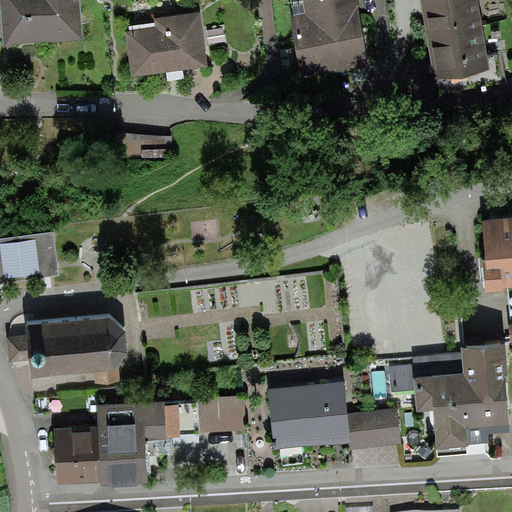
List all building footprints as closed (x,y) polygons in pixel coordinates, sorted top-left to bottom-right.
[(45,42),(84,39),(80,0),(0,0),(4,45),(45,42)] [(290,0),(294,17),(291,17),(303,83),(370,70),(359,9),(357,0),(290,0)] [(421,0),(426,28),(432,65),(434,79),(490,70),(478,0),(421,0)] [(208,66),(201,13),(154,19),(155,27),(126,31),(132,76),(178,70),(208,66)] [(117,132),(115,156),(171,160),(172,135),(117,132)] [(511,216),(482,219),(487,269),(484,269),(486,293),(509,291),(511,324),(509,325),(511,342),(511,216)] [(54,232),(0,239),(0,282),(59,275),(54,232)] [(109,319),(26,326),(27,335),(8,337),(10,362),(29,361),(30,378),(95,373),(95,389),(120,387),(119,364),(127,353),(125,332),(109,319)] [(506,344),(462,347),(462,352),(412,356),(413,364),(390,366),(392,392),(415,390),(417,412),(433,411),(436,450),(468,447),(468,445),(494,443),(494,434),(509,433),(505,377),(508,377),(506,344)] [(348,413),(345,382),(268,389),(274,450),(330,444),(351,443),(348,413)] [(245,396),(199,398),(199,403),(201,433),(246,431),(245,396)] [(165,402),(97,405),(98,427),(101,483),(101,486),(148,484),(146,440),(167,439),(167,438),(165,406),(165,402)] [(201,433),(199,403),(179,404),(179,405),(165,406),(167,438),(181,437),(180,435),(201,433)] [(398,408),(348,413),(351,443),(351,449),(402,444),(398,408)] [(98,427),(56,429),(57,460),(58,485),(101,483),(98,427)]
